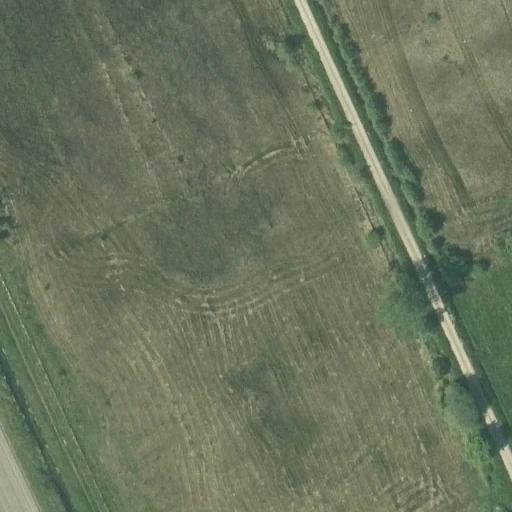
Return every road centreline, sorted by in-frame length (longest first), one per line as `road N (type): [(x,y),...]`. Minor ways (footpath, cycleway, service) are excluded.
road 1 (track): [(294,0),(511,463)]
road 2 (track): [(0,311),(92,511)]
